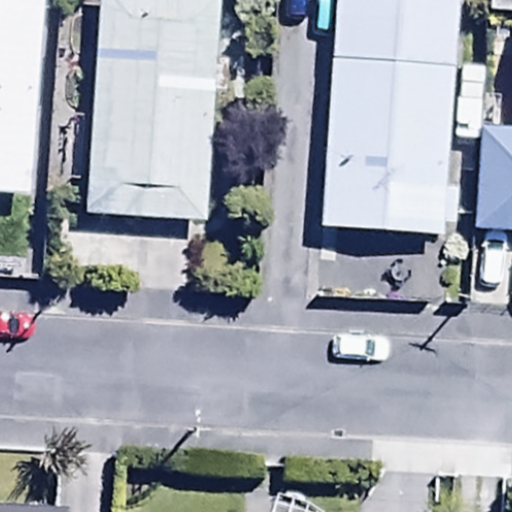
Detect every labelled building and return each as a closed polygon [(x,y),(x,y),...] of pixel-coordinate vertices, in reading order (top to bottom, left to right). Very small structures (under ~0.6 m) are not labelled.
[(0,0),(0,217),(29,219),(42,0),(0,0)] [(337,0),(321,247),(441,255),(442,239),(454,240),(456,207),(445,207),(458,0),(337,0)] [(511,0),(488,0),(487,28),(511,29),(511,0)] [(219,12),(98,5),(84,234),(205,241),(219,12)] [(511,142),(477,140),(474,246),(511,248),(511,142)]
